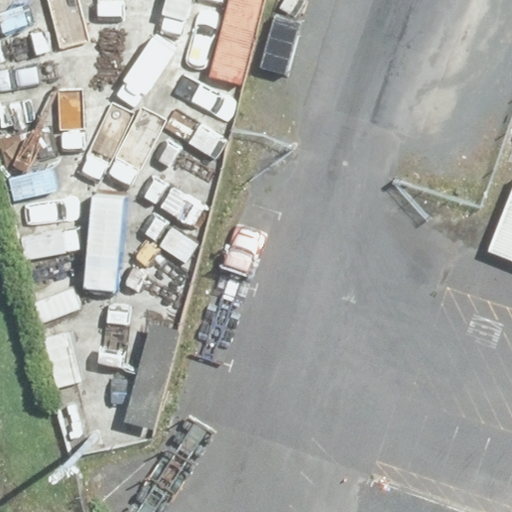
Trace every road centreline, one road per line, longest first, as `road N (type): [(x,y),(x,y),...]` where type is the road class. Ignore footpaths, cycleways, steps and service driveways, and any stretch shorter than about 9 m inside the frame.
road 1 (unknown): [(255,511),(310,327),(511,389)]
road 2 (unclassified): [(310,327),(402,0)]
